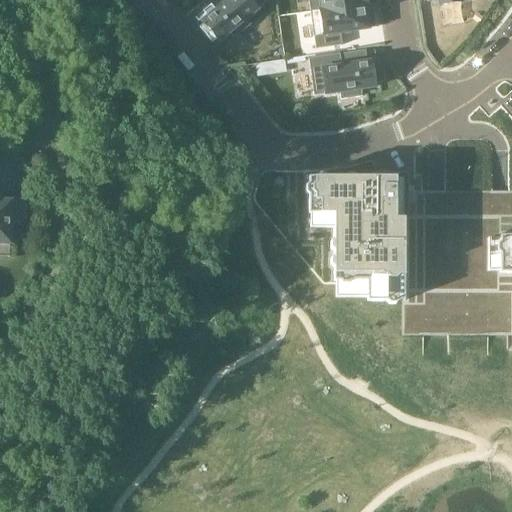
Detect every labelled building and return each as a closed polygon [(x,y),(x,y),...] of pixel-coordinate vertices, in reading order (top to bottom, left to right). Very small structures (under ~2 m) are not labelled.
[(226,0),(201,22),(217,42),(229,33),(233,39),(250,25),(245,19),(265,3),(263,0),(226,0)] [(307,0),(310,13),(365,5),(366,5),(365,0),(307,0)] [(365,5),(310,13),(315,50),(342,46),(340,34),(375,28),(372,8),(365,9),(365,5)] [(337,54),(308,59),(313,96),(339,92),(340,100),(361,96),(361,92),(374,90),(373,83),(381,82),(378,60),(339,66),(337,54)] [(305,187),(304,193),(308,196),(308,215),(333,215),(333,239),(330,242),(330,249),(333,252),(333,256),(330,259),(330,265),(333,268),(333,282),(339,282),(342,285),(348,285),(351,282),(367,282),(367,298),(367,302),(386,302),(388,304),(395,304),(398,302),(401,302),(401,336),(511,336),(511,191),(501,192),(437,192),(403,192),(403,178),(357,178),(354,175),(347,175),(344,178),(328,178),(325,175),(319,175),(316,178),(308,178),(308,184),(305,187)] [(20,201),(0,200),(0,244),(11,245),(11,224),(20,224),(25,219),(25,207),(20,201)]
